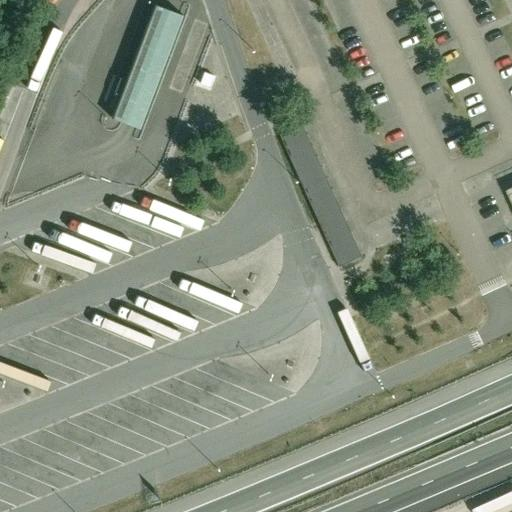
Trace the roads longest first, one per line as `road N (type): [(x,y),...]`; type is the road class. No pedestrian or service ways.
road 1 (motorway): [(511,390),(223,511)]
road 2 (motorway): [(359,511),(511,448)]
